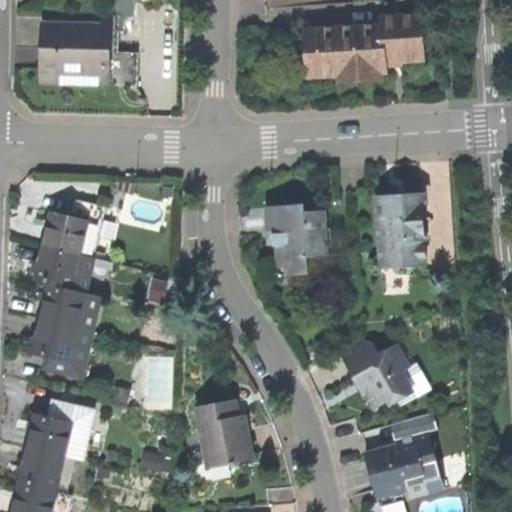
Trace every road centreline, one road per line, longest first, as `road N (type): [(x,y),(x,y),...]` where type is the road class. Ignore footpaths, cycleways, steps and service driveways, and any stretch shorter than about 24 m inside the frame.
road 1 (residential): [(322,511),(297,407),(215,265),(207,149)]
road 2 (residential): [(511,128),(207,149)]
road 3 (residential): [(207,149),(0,144)]
road 4 (residential): [(207,149),(212,0)]
